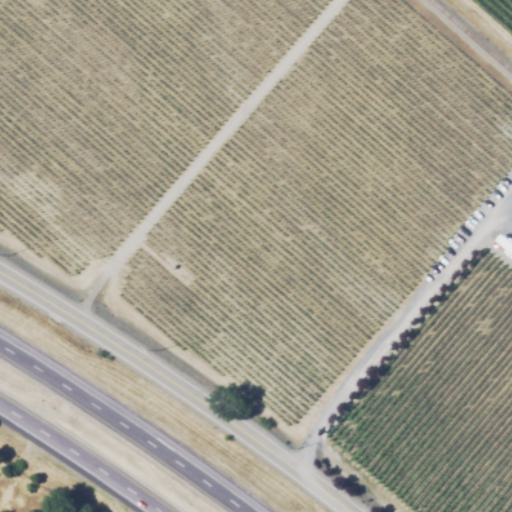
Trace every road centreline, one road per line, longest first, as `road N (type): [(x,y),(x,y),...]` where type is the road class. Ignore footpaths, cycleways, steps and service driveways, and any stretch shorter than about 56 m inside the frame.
road 1 (tertiary): [(0,273),(210,409),(347,511)]
road 2 (motorway): [(244,511),(0,346)]
road 3 (motorway): [(0,405),(161,511)]
